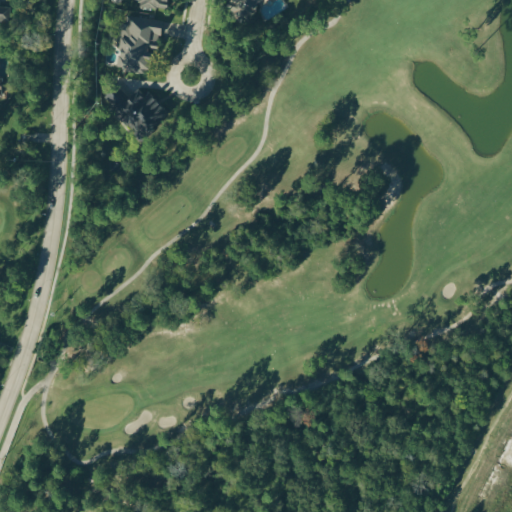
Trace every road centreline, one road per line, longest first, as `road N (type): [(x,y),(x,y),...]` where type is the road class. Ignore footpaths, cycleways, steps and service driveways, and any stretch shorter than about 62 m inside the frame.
road 1 (tertiary): [(0,420),(46,277),(69,0)]
road 2 (track): [(455,511),(511,397)]
